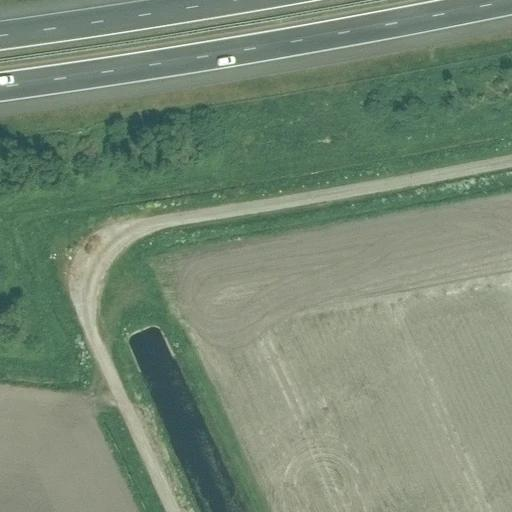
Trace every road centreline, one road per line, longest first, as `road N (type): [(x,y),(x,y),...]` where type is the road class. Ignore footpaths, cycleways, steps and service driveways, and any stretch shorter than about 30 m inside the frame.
road 1 (unclassified): [(173,511),(91,330),(91,287),(109,248),(156,223),(511,160)]
road 2 (motorway): [(0,88),(511,1)]
road 3 (motorway): [(245,0),(0,37)]
